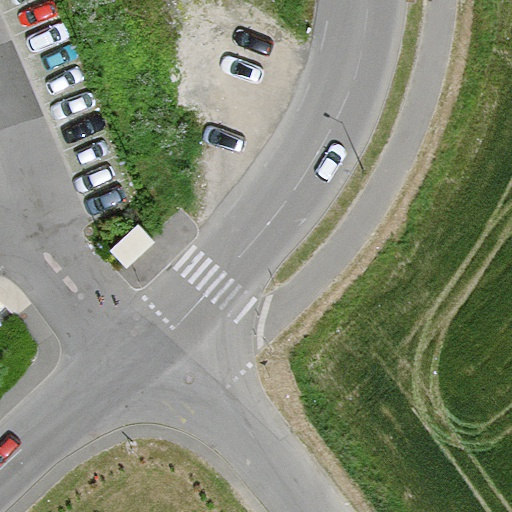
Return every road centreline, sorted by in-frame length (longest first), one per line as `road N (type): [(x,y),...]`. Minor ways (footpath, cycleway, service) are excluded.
road 1 (unclassified): [(149,312),(243,216),(293,150),(321,97),(344,0)]
road 2 (unclassified): [(311,511),(149,312)]
road 3 (unclassified): [(149,312),(30,206),(0,131)]
road 4 (unclassified): [(149,312),(0,457)]
